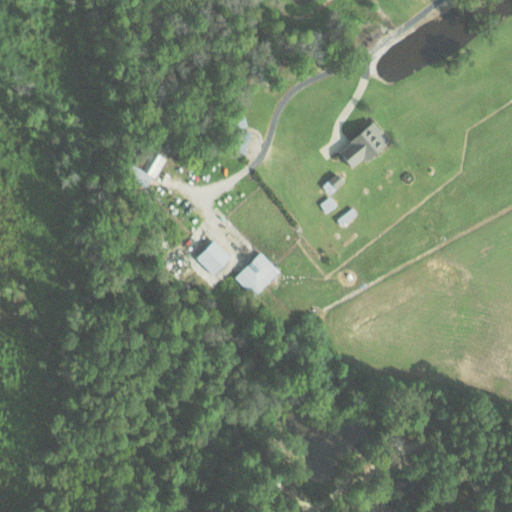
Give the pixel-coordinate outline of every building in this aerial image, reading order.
[(391,141),(373,121),(339,152),(352,168),(363,158),(367,162),(391,141)] [(141,169),(136,166),(129,178),(146,189),(165,158),(152,151),(141,169)] [(321,185),(330,195),(345,182),(336,172),(321,185)] [(196,257),(213,275),(231,258),(215,240),(196,257)] [(235,277),(253,297),(280,271),(261,252),(235,277)]
